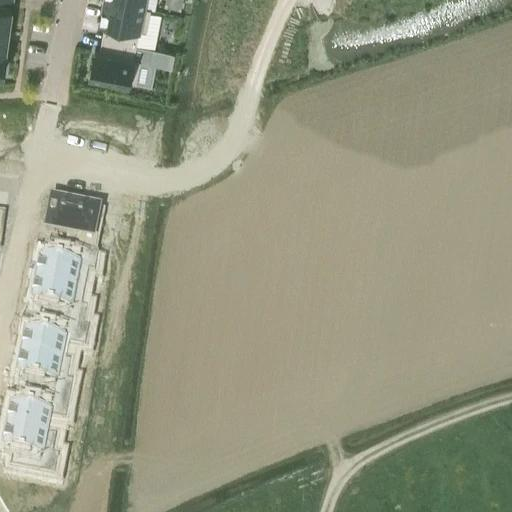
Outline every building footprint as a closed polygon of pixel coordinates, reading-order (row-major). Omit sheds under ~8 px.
[(104,0),(100,22),(105,23),(102,38),(136,44),(139,30),(145,31),(150,9),(143,8),(104,0)] [(103,0),(104,0),(143,8),(144,0),(103,0)] [(0,30),(8,31),(11,9),(0,7),(0,30)] [(94,52),(90,74),(102,77),(102,79),(116,82),(117,79),(136,83),(140,60),(133,59),(136,44),(102,38),(99,52),(94,52)] [(68,234),(65,247),(90,251),(97,216),(54,208),(49,230),(68,234)] [(41,258),(36,281),(81,290),(85,272),(100,275),(104,256),(57,246),(54,260),(41,258)] [(36,281),(31,303),(45,306),(42,319),(89,329),(93,310),(77,306),(81,290),(36,281)] [(25,331),(20,354),(66,363),(69,345),(85,349),(89,329),(42,319),(39,334),(25,331)] [(20,354),(15,377),(28,379),(25,394),(72,404),(77,383),(62,380),(66,363),(20,354)] [(9,404),(4,428),(49,438),(53,418),(69,422),(72,404),(25,394),(22,407),(9,404)] [(4,428),(0,445),(0,450),(12,453),(9,467),(56,477),(61,457),(45,454),(49,438),(4,428)] [(0,478),(0,511),(6,511),(17,506),(0,478)]
